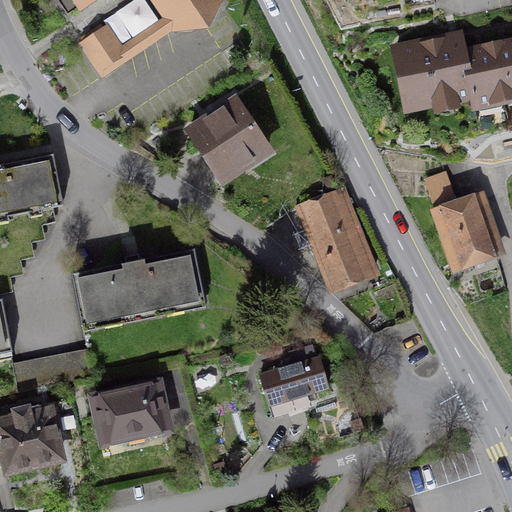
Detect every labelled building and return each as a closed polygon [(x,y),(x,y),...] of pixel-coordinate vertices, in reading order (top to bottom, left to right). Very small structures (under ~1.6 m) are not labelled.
[(156,0),(175,29),(191,27),(191,23),(203,22),(209,11),(213,12),(218,0),(156,0)] [(103,73),(167,30),(162,24),(121,52),(105,29),(83,44),(103,73)] [(474,106),(511,98),(511,45),(465,55),(462,43),(449,46),(448,39),(396,50),(408,108),(436,103),(435,99),(453,95),(454,102),(472,98),(474,106)] [(268,150),(236,102),(190,133),(218,176),(245,158),(248,163),(268,150)] [(0,165),(0,218),(63,206),(53,156),(0,165)] [(451,267),(494,252),(477,202),(458,208),(446,174),(426,181),(438,215),(434,217),(451,267)] [(329,287),(375,268),(365,243),(360,245),(354,228),(350,229),(346,220),(353,217),(342,190),(302,205),(317,243),(319,242),(325,259),(319,261),(329,287)] [(204,301),(194,251),(72,275),(82,326),(204,301)] [(0,353),(11,351),(1,301),(0,301),(0,353)] [(19,392),(92,377),(87,349),(13,364),(19,392)] [(285,402),(328,389),(318,358),(260,375),(272,416),(288,411),(285,402)] [(104,442),(167,429),(157,385),(95,399),(104,442)] [(28,408),(14,411),(16,420),(0,424),(0,459),(5,458),(8,471),(60,458),(49,412),(30,416),(28,408)]
